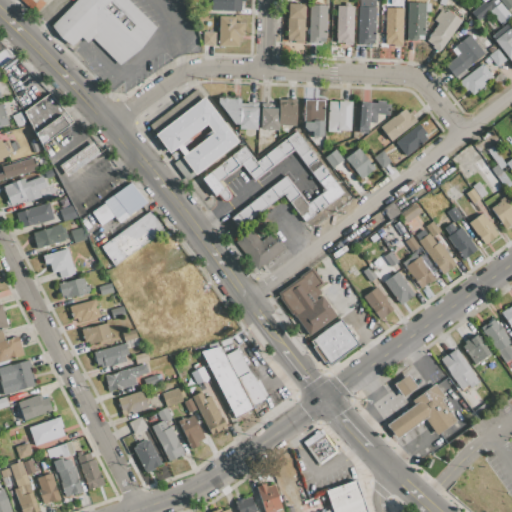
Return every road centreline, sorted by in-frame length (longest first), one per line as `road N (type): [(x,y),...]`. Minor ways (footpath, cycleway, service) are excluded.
road 1 (secondary): [(0,11),(111,126),(284,350)]
road 2 (residential): [(111,126),(184,70),(204,69),(410,77),(461,133)]
road 3 (residential): [(246,298),(511,93)]
road 4 (residential): [(0,244),(140,509)]
road 5 (tertiary): [(324,398),(511,262)]
road 6 (tertiary): [(131,511),(194,490),(324,398)]
